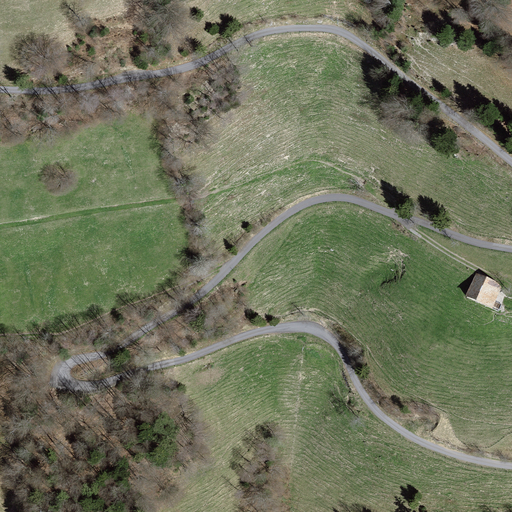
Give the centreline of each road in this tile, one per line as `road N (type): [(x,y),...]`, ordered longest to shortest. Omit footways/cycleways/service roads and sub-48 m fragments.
road 1 (unclassified): [(511,248),(337,197),(298,206),(210,290),(105,358),(65,368),(61,383),(88,389),(302,328),(337,343),(387,418),(438,447),(511,463)]
road 2 (unclassified): [(511,157),(340,31),(260,32),(188,66),(106,82),(0,87)]
road 3 (track): [(400,215),(359,176),(317,154),(234,185),(0,224)]
